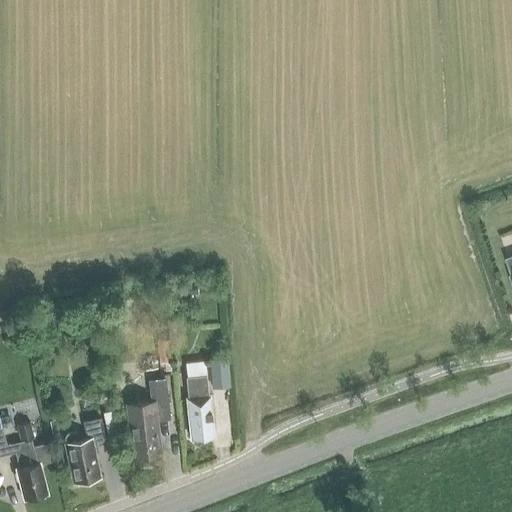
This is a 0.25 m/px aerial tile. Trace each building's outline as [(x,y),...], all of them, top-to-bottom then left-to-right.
[(193,301),(192,294),(197,293),(196,282),(178,284),(180,303),(193,301)] [(62,326),(60,309),(43,311),(45,328),(62,326)] [(171,373),(167,338),(156,340),(160,374),(171,373)] [(230,387),(227,357),(208,358),(211,388),(230,387)] [(206,376),(189,377),(184,378),(190,438),(213,436),(210,397),(208,397),(206,376)] [(149,382),(151,402),(125,405),(131,456),(161,453),(157,420),(168,419),(164,380),(149,382)] [(63,438),(64,444),(72,483),(99,477),(93,446),(104,443),(99,419),(83,423),(86,439),(80,440),(79,433),(75,431),(65,433),(63,438)] [(0,454),(15,451),(19,466),(16,467),(23,500),(47,494),(39,463),(49,461),(45,444),(33,447),(31,439),(33,438),(29,421),(15,425),(19,441),(6,444),(2,428),(0,428),(0,454)]
